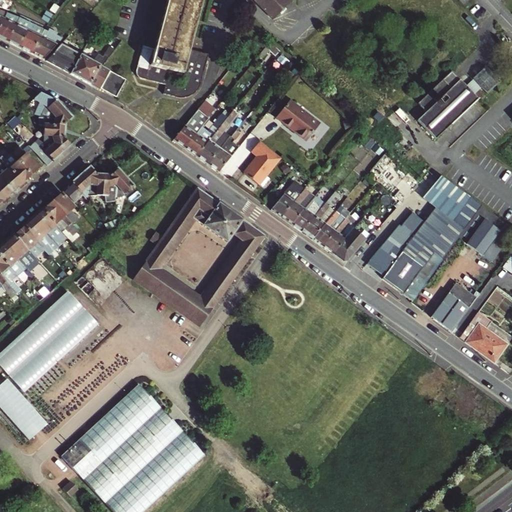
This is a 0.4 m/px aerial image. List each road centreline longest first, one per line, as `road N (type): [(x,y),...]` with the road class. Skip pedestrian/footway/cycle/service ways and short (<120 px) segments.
road 1 (tertiary): [(343,277),(121,118)]
road 2 (residential): [(343,277),(511,97)]
road 3 (tertiary): [(511,399),(343,277)]
road 4 (residential): [(0,227),(121,118)]
road 5 (tertiary): [(121,118),(0,54)]
road 6 (residential): [(241,0),(280,39),(330,0)]
